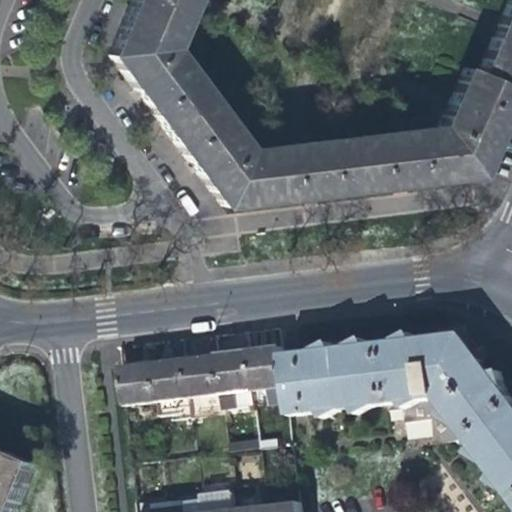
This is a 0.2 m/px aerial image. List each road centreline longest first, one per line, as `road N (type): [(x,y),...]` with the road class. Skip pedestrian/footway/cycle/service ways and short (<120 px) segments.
road 1 (residential): [(212,307),(189,239),(80,177),(4,72),(18,0)]
road 2 (residential): [(496,271),(212,307)]
road 3 (residential): [(60,326),(81,511)]
road 4 (residential): [(212,307),(60,326)]
